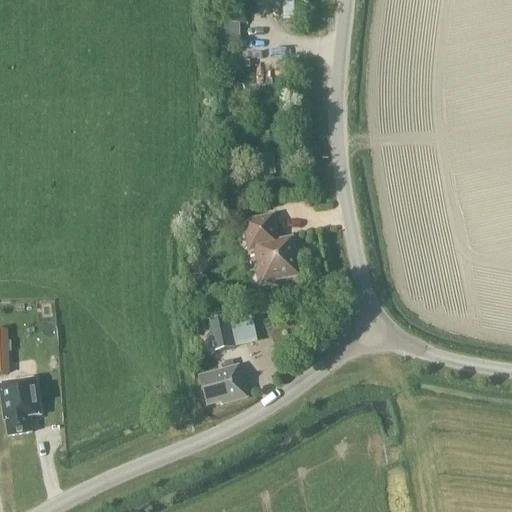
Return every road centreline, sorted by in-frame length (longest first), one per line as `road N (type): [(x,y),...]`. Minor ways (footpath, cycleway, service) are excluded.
road 1 (unclassified): [(57,511),(214,442),(290,398),(368,330)]
road 2 (unclassified): [(368,330),(336,139),(346,0)]
road 3 (unclassified): [(511,371),(458,362),(368,330)]
